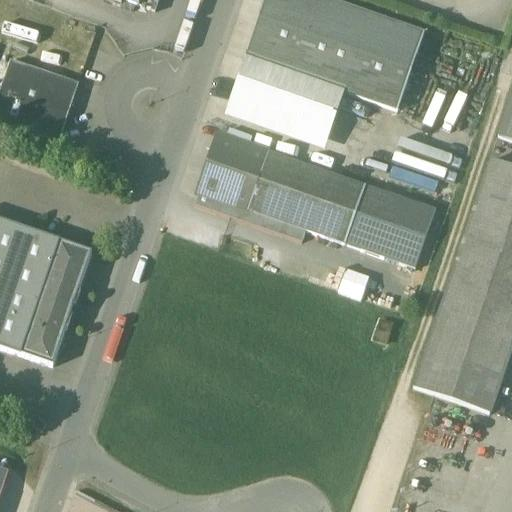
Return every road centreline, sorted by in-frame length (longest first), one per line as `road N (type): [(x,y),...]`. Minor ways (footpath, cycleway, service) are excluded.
road 1 (residential): [(72,457),(222,0)]
road 2 (unclassified): [(185,511),(72,457)]
